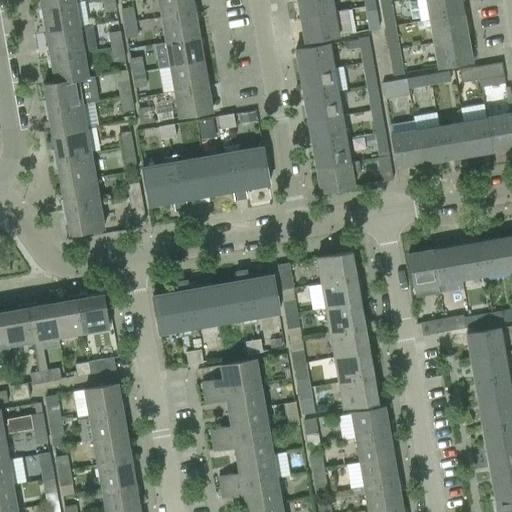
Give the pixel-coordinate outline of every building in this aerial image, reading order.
[(38,0),(40,9),(74,3),(73,0),(38,0)] [(113,0),(101,0),(104,13),(116,10),(113,0)] [(157,0),(160,16),(193,10),(191,0),(157,0)] [(331,0),(296,0),(299,19),(334,13),(331,0)] [(415,0),(419,23),(429,21),(463,15),(460,0),(415,0)] [(40,9),(45,34),(78,28),(74,3),(40,9)] [(119,9),(122,23),(134,20),(132,7),(119,9)] [(392,8),(380,10),(384,29),(395,27),(392,8)] [(160,16),(164,42),(198,36),(193,10),(160,16)] [(334,13),(299,19),(304,42),(323,38),(338,36),(350,34),(346,11),(334,13)] [(375,12),(365,13),(368,31),(378,30),(375,12)] [(429,21),(433,45),(467,39),(463,15),(429,21)] [(134,20),(122,23),(124,39),(137,37),(134,20)] [(78,28),(45,34),(49,58),(82,53),(96,50),(91,25),(78,28)] [(395,27),(384,29),(387,48),(398,46),(395,27)] [(119,31),(107,33),(110,48),(122,46),(119,31)] [(164,42),(168,66),(202,60),(198,36),(164,42)] [(367,38),(357,39),(360,58),(371,56),(367,38)] [(467,39),(433,45),(437,67),(471,61),(467,39)] [(314,47),(294,50),(298,75),(332,69),(328,44),(314,47)] [(122,46),(110,48),(112,62),(124,60),(122,46)] [(49,58),(53,83),(87,77),(82,53),(49,58)] [(400,56),(389,58),(392,76),(403,74),(400,56)] [(128,59),(130,72),(143,70),(140,57),(128,59)] [(168,66),(173,91),(206,85),(202,60),(168,66)] [(476,67),(478,80),(480,88),(504,83),(501,63),(476,67)] [(372,67),(362,69),(365,87),(376,86),(372,67)] [(460,83),(478,80),(476,67),(458,70),(460,83)] [(298,75),(303,98),(336,92),(332,69),(298,75)] [(143,70),(130,72),(133,89),(145,87),(143,70)] [(449,70),(429,74),(431,85),(451,82),(449,70)] [(429,74),(414,77),(415,88),(431,85),(429,74)] [(45,101),(42,101),(44,110),(81,104),(98,101),(93,76),(87,77),(53,83),(42,85),(45,101)] [(115,82),(118,97),(129,95),(126,80),(115,82)] [(405,80),(381,84),(384,99),(408,95),(405,80)] [(206,85),(173,91),(177,117),(211,111),(206,85)] [(376,86),(365,87),(369,107),(379,105),(376,86)] [(303,98),(307,123),(341,118),(336,92),(303,98)] [(129,95),(118,97),(121,112),(132,110),(129,95)] [(48,119),(51,135),(85,128),(81,104),(44,110),(45,120),(48,119)] [(137,108),(139,123),(151,121),(149,106),(137,108)] [(254,112),(241,114),(242,123),(255,120),(254,112)] [(511,129),(509,113),(485,117),(491,151),(511,147),(511,129)] [(232,114),(225,115),(227,128),(234,127),(232,114)] [(225,115),(217,117),(219,130),(227,128),(225,115)] [(381,116),(371,117),(374,136),(384,135),(381,116)] [(485,117),(461,121),(467,155),(491,151),(485,117)] [(341,118),(307,123),(311,147),(345,141),(341,118)] [(212,119),(196,122),(199,136),(214,133),(212,119)] [(461,121),(438,125),(444,160),(467,155),(461,121)] [(173,125),(158,127),(158,128),(160,139),(160,140),(175,137),(175,136),(173,125)] [(438,125),(414,130),(420,164),(444,160),(438,125)] [(51,151),(52,160),(90,153),(85,128),(51,135),(54,150),(51,151)] [(420,164),(414,130),(390,134),(396,168),(420,164)] [(117,133),(120,148),(132,146),(129,131),(117,133)] [(384,135),(374,136),(376,150),(386,149),(384,135)] [(373,136),(363,137),(365,147),(374,145),(373,136)] [(311,147),(315,170),(349,164),(349,163),(345,141),(311,147)] [(224,153),(201,157),(208,195),(233,191),(234,199),(245,197),(244,189),(268,185),(261,146),(238,150),(237,145),(223,147),(224,153)] [(132,146),(120,148),(123,163),(134,161),(132,146)] [(57,169),(60,184),(94,178),(90,153),(52,160),(54,169),(57,169)] [(201,157),(179,160),(178,155),(163,158),(164,164),(142,168),(148,206),(173,202),(175,210),(186,209),(184,199),(208,195),(201,157)] [(377,158),(381,182),(392,180),(388,156),(377,158)] [(349,164),(315,170),(319,192),(353,186),(351,174),(359,173),(357,162),(349,163),(349,164)] [(59,200),(61,210),(99,203),(94,178),(60,184),(62,200),(59,200)] [(125,185),(127,198),(140,196),(138,183),(125,185)] [(140,196),(127,198),(132,224),(145,221),(140,196)] [(99,203),(61,210),(63,219),(66,218),(69,235),(103,229),(99,203)] [(511,235),(503,237),(509,271),(511,270),(511,235)] [(503,237),(480,241),(486,275),(509,271),(503,237)] [(480,241),(456,245),(462,279),(486,275),(480,241)] [(456,245),(432,249),(438,283),(462,279),(456,245)] [(438,283),(432,249),(407,253),(413,287),(438,283)] [(316,257),(320,283),(358,276),(356,267),(353,268),(350,251),(316,257)] [(287,262),(276,265),(280,290),(292,288),(287,262)] [(234,272),(236,280),(211,285),(218,323),(241,319),(242,325),(257,322),(256,317),(278,313),(272,274),(247,278),(246,270),(234,272)] [(320,283),(325,308),(359,302),(357,286),(359,286),(358,276),(320,283)] [(218,323),(211,285),(187,289),(186,281),(175,283),(176,291),(151,295),(158,334),(181,330),(182,336),(197,333),(196,327),(218,323)] [(85,294),(75,296),(82,333),(107,329),(101,294),(85,297),(85,294)] [(67,300),(51,303),(57,338),(82,333),(75,296),(66,297),(67,300)] [(281,300),(284,315),(296,313),(293,298),(281,300)] [(325,308),(329,332),(366,326),(365,317),(362,317),(359,302),(325,308)] [(35,303),(26,305),(32,342),(57,338),(51,303),(36,305),(35,303)] [(17,309),(2,312),(8,346),(32,342),(26,305),(17,306),(17,309)] [(509,309),(492,312),(494,323),(511,320),(509,309)] [(492,312),(473,316),(475,326),(494,323),(492,312)] [(296,313),(284,315),(287,330),(298,328),(296,313)] [(462,315),(444,319),(446,331),(464,328),(462,315)] [(446,331),(444,319),(420,323),(422,336),(446,331)] [(329,332),(333,357),(368,351),(365,336),(368,336),(366,326),(329,332)] [(465,334),(469,361),(504,355),(499,328),(465,334)] [(244,342),(247,354),(261,352),(259,339),(244,342)] [(280,339),(269,340),(270,349),(281,347),(280,339)] [(290,350),(292,364),(304,362),(302,348),(290,350)] [(185,352),(187,365),(202,362),(200,350),(185,352)] [(333,357),(337,382),(375,376),(374,367),(371,367),(368,351),(333,357)] [(469,361),(474,385),(508,379),(504,355),(469,361)] [(112,358),(88,362),(90,374),(114,370),(112,358)] [(201,382),(203,393),(260,383),(255,359),(219,365),(222,379),(201,382)] [(90,374),(88,362),(74,365),(76,377),(90,374)] [(304,362),(292,364),(295,380),(307,377),(304,362)] [(58,369),(43,372),(45,382),(61,380),(58,369)] [(45,382),(43,372),(29,374),(31,385),(45,382)] [(375,376),(337,382),(342,408),(377,402),(374,386),(377,385),(375,376)] [(295,380),(297,390),(309,387),(307,377),(295,380)] [(474,385),(478,408),(511,402),(508,379),(474,385)] [(29,398),(26,386),(26,383),(8,386),(11,401),(29,398)] [(226,401),(228,413),(264,407),(260,383),(203,393),(205,404),(226,401)] [(83,390),(88,416),(121,410),(116,384),(83,390)] [(311,397),(309,387),(297,390),(298,399),(311,397)] [(298,399),(301,415),(314,413),(311,397),(298,399)] [(294,402),(283,404),(287,427),(298,426),(294,402)] [(478,408),(482,432),(511,426),(511,402),(478,408)] [(45,407),(47,423),(60,421),(57,405),(45,407)] [(351,415),(355,439),(389,433),(384,406),(350,412),(351,415)] [(209,429),(211,440),(268,431),(264,407),(228,413),(230,426),(209,429)] [(88,416),(92,440),(125,435),(121,410),(88,416)] [(41,413),(29,416),(32,429),(32,431),(45,429),(42,413),(41,413)] [(0,420),(0,436),(3,436),(3,435),(32,429),(29,416),(29,415),(6,419),(7,424),(1,425),(0,420)] [(341,441),(355,439),(351,415),(337,417),(341,441)] [(302,420),(304,435),(317,433),(315,418),(302,420)] [(60,421),(47,423),(50,438),(62,436),(60,421)] [(511,426),(482,432),(486,455),(511,450),(511,426)] [(45,429),(32,431),(35,445),(47,443),(45,429)] [(234,448),(236,460),(272,454),(268,431),(211,440),(213,451),(234,448)] [(317,433),(304,435),(306,447),(319,445),(317,433)] [(355,439),(359,463),(393,457),(389,433),(355,439)] [(92,440),(96,465),(130,459),(125,435),(92,440)] [(511,450),(486,455),(490,479),(511,475),(511,450)] [(285,452),(272,454),(276,478),(289,476),(285,452)] [(218,476),(219,488),(276,478),(272,454),(236,460),(238,473),(218,476)] [(310,457),(312,471),(324,469),(322,454),(310,457)] [(54,457),(56,472),(69,470),(66,455),(54,457)] [(359,463),(363,487),(397,482),(393,457),(359,463)] [(96,465),(101,490),(134,485),(130,459),(96,465)] [(0,462),(0,488),(12,486),(7,461),(0,462)] [(363,487),(359,463),(345,465),(350,490),(363,487)] [(39,467),(41,481),(52,479),(49,465),(39,467)] [(324,469),(312,471),(315,487),(327,484),(324,469)] [(69,470),(56,472),(58,487),(71,485),(69,470)] [(511,475),(490,479),(494,503),(511,499),(511,475)] [(242,495),(244,508),(280,501),(276,478),(219,488),(221,499),(242,495)] [(52,479),(41,481),(44,496),(54,494),(52,479)] [(363,487),(367,511),(401,506),(397,482),(363,487)] [(327,484),(315,487),(317,496),(329,494),(327,484)] [(101,490),(104,511),(125,511),(138,510),(134,485),(101,490)] [(0,488),(0,511),(5,511),(16,510),(12,486),(0,488)] [(511,511),(511,499),(494,503),(495,511),(511,511)] [(281,511),(280,501),(244,508),(244,511),(281,511)]
